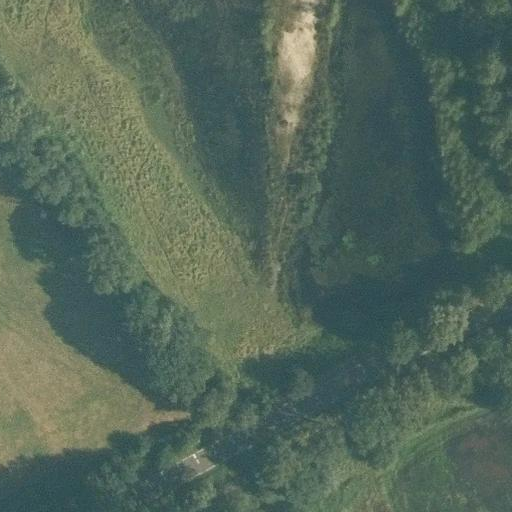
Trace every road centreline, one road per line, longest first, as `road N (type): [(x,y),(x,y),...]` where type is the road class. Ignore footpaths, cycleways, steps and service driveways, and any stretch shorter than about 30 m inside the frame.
road 1 (secondary): [(109,511),(373,367),(511,306)]
road 2 (track): [(0,118),(230,446)]
